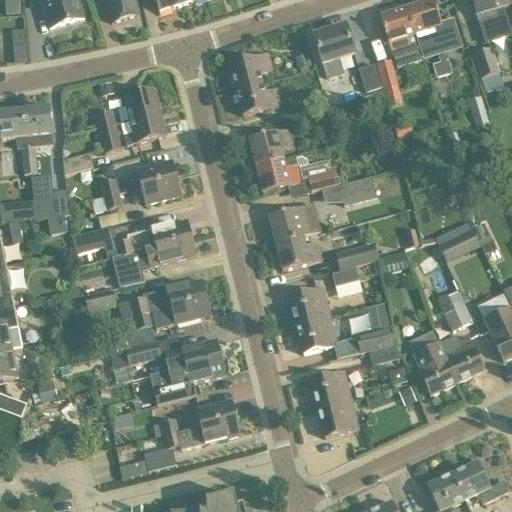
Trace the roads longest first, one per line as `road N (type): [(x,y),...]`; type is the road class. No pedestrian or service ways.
road 1 (residential): [(298,501),(181,47)]
road 2 (residential): [(298,501),(511,404)]
road 3 (residential): [(0,84),(181,47)]
road 4 (residential): [(181,47),(336,0)]
